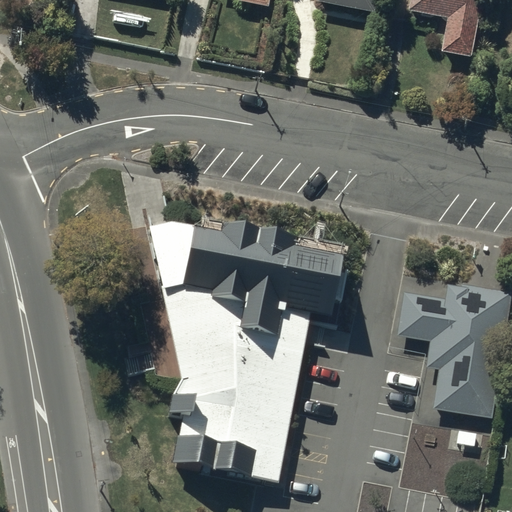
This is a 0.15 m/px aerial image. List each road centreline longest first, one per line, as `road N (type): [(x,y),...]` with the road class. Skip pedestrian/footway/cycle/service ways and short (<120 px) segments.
road 1 (tertiary): [(511,180),(243,122),(164,113),(62,135),(0,162)]
road 2 (tertiary): [(0,226),(25,318),(55,511)]
